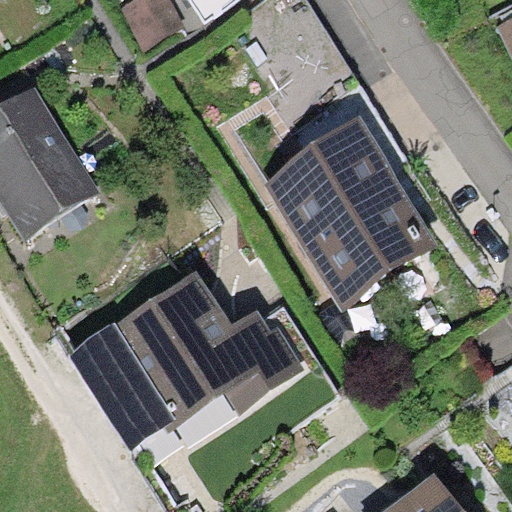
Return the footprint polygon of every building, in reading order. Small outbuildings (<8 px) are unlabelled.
[(172,0),(140,0),(125,7),(152,67),(194,48),(172,0)] [(190,0),(204,20),(234,0),(190,0)] [(300,0),(273,0),(234,26),(300,126),(358,87),(300,0)] [(511,20),(501,26),(511,49),(511,20)] [(0,199),(25,239),(100,192),(35,89),(0,111),(0,199)] [(397,181),(361,124),(306,159),(263,187),(342,309),(440,247),(397,181)] [(234,330),(199,278),(72,361),(133,454),(165,433),(169,438),(228,400),(239,418),(307,373),(280,332),(272,337),(258,315),(234,330)] [(458,511),(435,479),(387,511),(458,511)]
